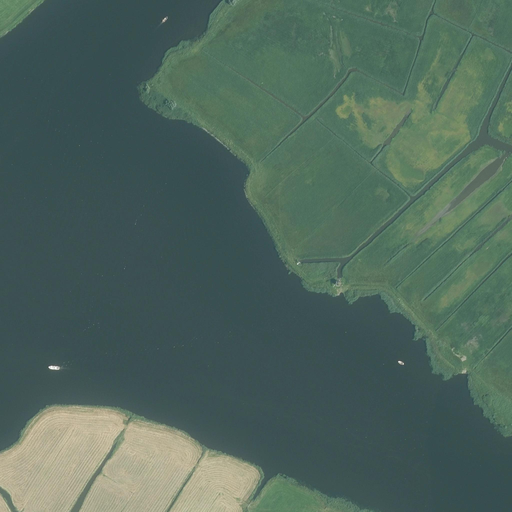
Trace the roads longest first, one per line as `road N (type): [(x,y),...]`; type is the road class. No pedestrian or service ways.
road 1 (track): [(326,511),(276,487),(260,509),(250,506),(193,462),(121,425)]
road 2 (track): [(299,267),(335,289),(388,285),(447,343),(464,373)]
